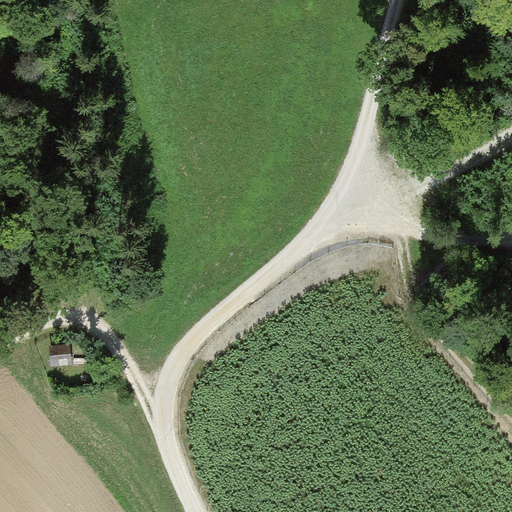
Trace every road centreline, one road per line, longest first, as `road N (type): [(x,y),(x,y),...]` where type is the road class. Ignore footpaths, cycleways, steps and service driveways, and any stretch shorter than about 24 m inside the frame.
road 1 (track): [(402,0),(345,219),(195,335),(167,378),(156,419),(191,511)]
road 2 (track): [(370,231),(409,305),(511,412)]
road 3 (track): [(156,419),(103,340),(86,331),(41,330),(0,347)]
road 4 (track): [(345,219),(370,231),(511,230)]
